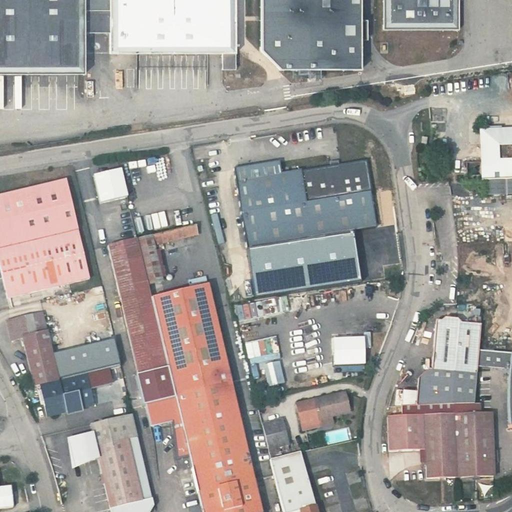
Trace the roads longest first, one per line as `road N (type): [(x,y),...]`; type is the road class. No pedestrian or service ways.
road 1 (unclassified): [(391,511),(373,462),(374,398),(411,298),(415,258),(402,153),(389,125),(347,111),(0,163)]
road 2 (unknown): [(376,120),(422,102),(511,98)]
